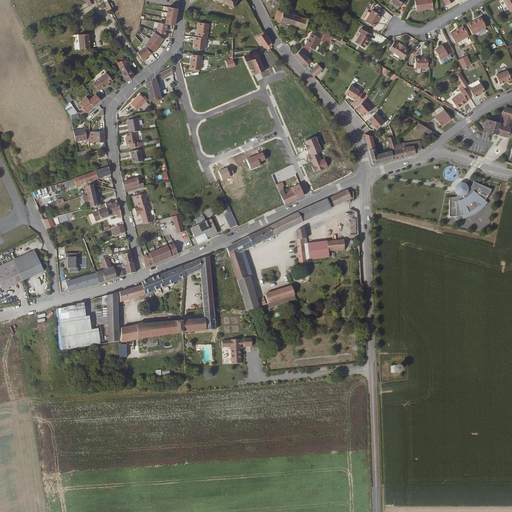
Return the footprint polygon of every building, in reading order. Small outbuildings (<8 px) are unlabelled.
[(211,0),(212,0),(211,0),(213,0),(215,1),(215,2),(216,3),(217,2),(221,3),(220,4),(221,5),(222,4),(226,6),(226,7),(228,9),(229,7),(230,8),(231,6),(230,6),(232,0),(211,0)] [(400,9),(404,0),(392,0),(391,2),(396,5),(396,7),(400,9)] [(434,8),(432,0),(415,0),(417,11),(434,8)] [(165,26),(172,27),(176,9),(166,7),(162,25),(165,26)] [(371,9),(369,12),(364,20),(363,21),(373,27),(380,15),(371,9)] [(277,10),(274,20),(305,29),(308,20),(282,12),(277,10)] [(467,28),(472,36),(486,29),(480,19),(474,22),(475,24),(472,25),(471,25),(467,28)] [(204,38),(206,38),(208,24),(197,22),(196,26),(198,26),(197,28),(196,28),(195,36),(204,38)] [(154,32),(163,37),(165,26),(162,25),(156,23),(154,32)] [(352,40),(362,48),(366,43),(369,38),(367,37),(369,34),(359,28),(352,40)] [(466,36),(463,30),(462,29),(449,36),(454,45),(467,38),(466,36)] [(271,47),(274,45),(265,32),(257,37),(266,49),(270,46),(271,47)] [(79,34),(80,49),(91,49),(90,33),(79,34)] [(300,50),(294,56),(304,67),(310,62),(306,58),(310,50),(314,52),(320,40),(310,35),(304,47),(300,50)] [(330,44),(332,37),(323,35),(322,41),(330,44)] [(203,49),(204,38),(195,36),(194,36),(192,48),(203,49)] [(387,52),(401,61),(406,53),(401,50),(402,48),(393,41),(387,52)] [(437,61),(448,56),(450,55),(449,54),(445,47),(445,46),(442,47),(440,46),(435,49),(436,50),(433,52),(437,61)] [(144,47),(136,53),(141,61),(145,59),(144,57),(150,54),(144,47)] [(198,70),(200,56),(190,54),(188,69),(198,70)] [(317,73),(324,56),(321,54),(314,68),(312,68),(310,73),(313,77),(315,72),(317,73)] [(462,68),(472,65),(468,55),(459,59),(462,68)] [(450,60),(448,56),(437,61),(440,65),(450,60)] [(252,75),(264,71),(258,57),(246,62),(252,75)] [(116,63),(124,81),(132,76),(128,70),(126,65),(127,65),(124,59),(116,63)] [(413,71),(426,70),(425,60),(412,61),(413,71)] [(171,68),(159,72),(162,79),(174,75),(171,68)] [(510,79),(506,70),(495,75),(499,84),(510,79)] [(106,73),(92,83),(98,91),(100,88),(101,89),(105,87),(104,86),(107,84),(111,81),(106,73)] [(455,78),(461,87),(463,90),(468,88),(459,75),(455,78)] [(161,99),(155,76),(145,83),(150,102),(161,99)] [(189,92),(208,87),(206,78),(186,82),(189,92)] [(474,94),(484,88),(480,82),(470,88),(474,94)] [(360,92),(350,85),(345,94),(354,100),(360,92)] [(465,100),(469,98),(463,90),(461,87),(457,89),(460,93),(450,100),(456,108),(466,101),(465,100)] [(411,102),(417,93),(413,91),(407,100),(411,102)] [(62,104),(69,99),(71,98),(68,93),(59,100),(62,104)] [(94,94),(91,97),(87,100),(84,97),(77,103),(85,112),(99,100),(94,94)] [(145,101),(139,94),(129,102),(135,110),(145,101)] [(364,101),(362,102),(357,107),(364,116),(372,110),(364,101)] [(28,105),(18,105),(19,120),(29,120),(28,105)] [(511,108),(504,106),(501,115),(503,116),(504,116),(502,123),(508,125),(510,117),(511,118),(511,108)] [(447,114),(445,110),(439,114),(435,117),(441,126),(451,120),(449,117),(451,115),(449,113),(447,114)] [(385,122),(377,112),(369,119),(378,129),(385,122)] [(128,132),(135,131),(140,130),(138,118),(128,119),(128,123),(127,124),(128,132)] [(483,130),(511,138),(511,126),(508,125),(502,123),(487,119),(483,130)] [(323,121),(289,136),(293,146),(327,131),(323,121)] [(396,131),(391,122),(388,125),(391,132),(396,131)] [(469,128),(474,133),(479,129),(474,124),(469,128)] [(73,130),(75,141),(85,140),(84,128),(73,130)] [(88,131),(88,140),(93,141),(93,142),(103,142),(103,131),(88,131)] [(129,147),(142,145),(141,141),(136,142),(135,131),(128,132),(125,132),(126,135),(127,143),(128,143),(129,147)] [(372,138),(365,136),(373,165),(414,154),(421,149),(419,142),(404,146),(404,144),(400,145),(397,146),(396,143),(395,143),(391,132),(387,134),(392,151),(377,155),(373,138),(372,138)] [(132,163),(142,161),(141,149),(130,151),(132,163)] [(320,188),(344,178),(338,162),(314,172),(320,188)] [(84,183),(109,173),(107,166),(81,175),(83,183),(84,183)] [(285,178),(290,176),(292,179),(295,178),(291,169),(287,171),(285,166),(281,168),(285,178)] [(132,189),(143,187),(142,183),(137,185),(136,177),(122,181),(124,188),(132,186),(132,189)] [(485,202),(492,193),(475,183),(473,186),(472,188),(469,189),(468,190),(468,188),(467,187),(465,185),(463,184),(460,184),(459,185),(457,186),(456,188),(456,189),(456,192),(457,194),(457,195),(458,195),(456,197),(454,198),(452,198),(449,198),(449,217),(453,217),(457,216),(462,216),(460,208),(466,207),(468,213),(474,210),(479,207),(474,202),(479,198),(485,202)] [(86,193),(89,207),(96,206),(95,199),(94,192),(93,186),(94,186),(94,185),(84,185),(86,193)] [(281,198),(284,205),(303,196),(300,187),(299,185),(287,190),(289,195),(285,196),(280,185),(276,187),(281,198)] [(348,191),(328,199),(332,207),(351,199),(348,191)] [(143,223),(152,221),(146,197),(150,197),(149,192),(136,195),(138,206),(134,207),(136,214),(140,213),(143,223)] [(269,203),(272,211),(284,205),(281,198),(269,203)] [(243,301),(247,311),(256,308),(249,277),(252,277),(243,251),(330,209),(326,200),(297,213),(233,244),(234,245),(226,249),(243,301)] [(108,217),(107,214),(110,213),(111,216),(115,214),(114,212),(115,211),(116,218),(120,217),(119,210),(116,203),(110,205),(109,201),(100,204),(102,210),(91,214),(94,222),(108,217)] [(230,228),(237,225),(231,211),(224,214),(230,228)] [(183,231),(179,214),(173,216),(177,233),(183,231)] [(44,220),(46,230),(54,227),(50,217),(44,220)] [(190,227),(195,237),(205,233),(207,238),(216,234),(215,231),(217,231),(211,218),(190,227)] [(116,227),(113,228),(115,235),(123,232),(122,225),(116,227)] [(305,239),(303,228),(295,231),(296,236),(294,236),(294,240),(296,240),(298,267),(305,266),(304,261),(331,258),(330,253),(343,252),(342,241),(309,244),(310,254),(304,255),(302,244),(306,244),(305,239)] [(144,267),(177,253),(172,243),(141,256),(144,267)] [(35,250),(0,263),(0,286),(42,271),(35,250)] [(79,251),(68,254),(69,257),(70,257),(72,268),(74,267),(75,271),(83,269),(83,265),(81,266),(79,255),(80,255),(79,251)] [(132,263),(129,251),(120,254),(115,256),(117,259),(121,258),(123,264),(123,265),(121,266),(122,268),(124,267),(126,275),(134,272),(132,263)] [(216,324),(215,321),(214,321),(213,309),(207,257),(198,260),(199,271),(204,319),(205,332),(215,330),(214,324),(216,324)] [(67,291),(98,283),(115,278),(112,270),(111,270),(110,267),(107,259),(99,261),(102,269),(102,270),(95,273),(64,281),(67,291)] [(141,286),(115,293),(115,298),(118,298),(118,301),(144,295),(144,294),(164,286),(167,287),(170,286),(171,283),(183,278),(183,277),(199,271),(198,260),(140,283),(141,286)] [(263,296),(266,305),(292,296),(290,287),(263,296)] [(107,343),(117,342),(117,336),(115,298),(115,293),(100,297),(101,305),(105,305),(105,312),(100,312),(100,318),(106,318),(107,343)] [(57,309),(61,350),(99,344),(97,329),(90,330),(88,316),(85,317),(82,301),(57,309)] [(139,339),(205,332),(204,319),(166,324),(165,322),(161,322),(161,324),(144,326),(143,323),(136,324),(137,327),(120,328),(120,336),(117,336),(117,342),(120,341),(120,342),(139,340),(139,339)] [(252,338),(244,339),(244,340),(240,340),(230,340),(230,341),(222,341),(222,347),(231,347),(232,364),(241,363),(240,345),(244,345),(244,347),(252,346),(252,338)]
